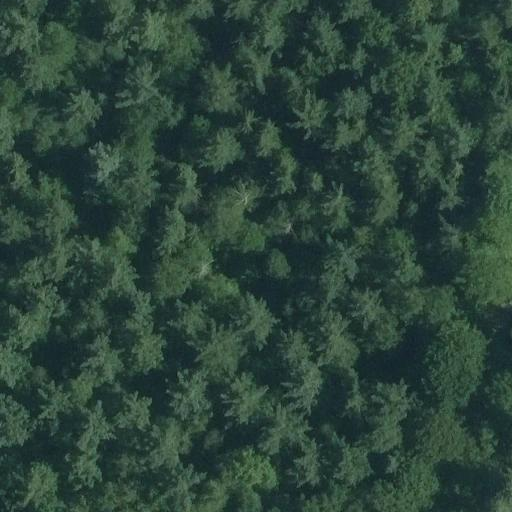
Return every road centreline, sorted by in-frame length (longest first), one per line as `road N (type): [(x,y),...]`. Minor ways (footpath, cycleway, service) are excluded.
road 1 (track): [(202,0),(511,119)]
road 2 (unclassified): [(436,511),(511,297)]
